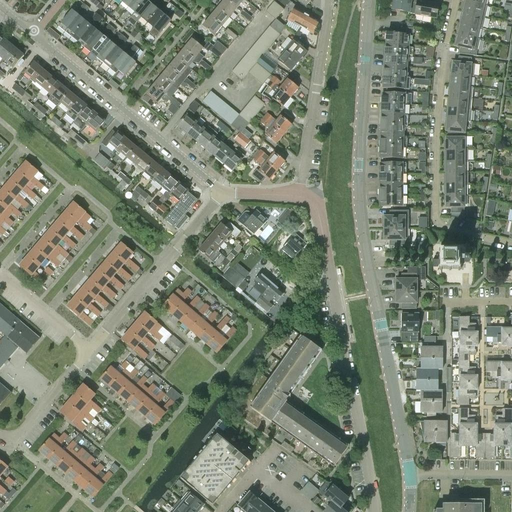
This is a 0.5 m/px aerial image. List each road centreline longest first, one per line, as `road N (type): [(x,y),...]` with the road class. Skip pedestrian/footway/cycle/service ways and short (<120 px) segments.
road 1 (tertiary): [(409,474),(361,212),(370,0)]
road 2 (residential): [(375,511),(319,213),(299,194)]
road 3 (residential): [(456,0),(443,60),(435,215),(438,228),(511,244)]
road 4 (residential): [(88,351),(221,192)]
road 5 (residential): [(299,194),(327,0)]
road 6 (residential): [(158,139),(35,33)]
road 7 (residential): [(318,511),(260,464),(221,511)]
road 8 (residential): [(4,439),(18,434),(88,351)]
